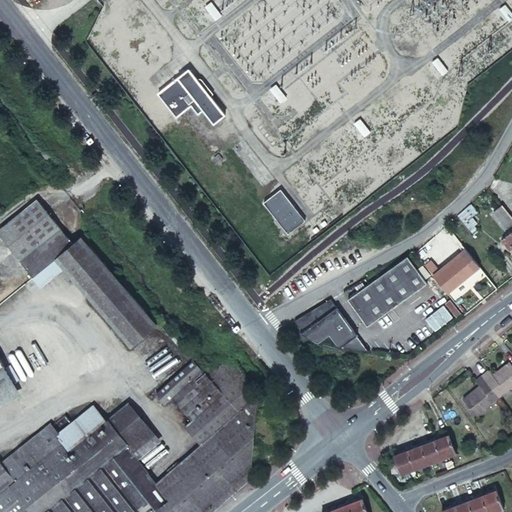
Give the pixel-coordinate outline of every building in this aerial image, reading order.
[(211,2),(205,6),(215,19),(220,14),(211,2)] [(511,13),(505,5),(499,10),(510,24),(511,22),(511,13)] [(437,58),(431,63),(443,78),(448,73),(437,58)] [(188,67),(157,91),(176,116),(190,105),(197,113),(203,109),(213,123),(224,114),(188,67)] [(276,84),(270,89),(281,102),(286,98),(276,84)] [(360,120),(354,125),(363,138),(370,133),(360,120)] [(280,191),(263,204),(287,235),(304,222),(280,191)] [(75,249),(38,203),(0,234),(0,238),(34,281),(57,263),(75,249)] [(83,240),(75,249),(57,263),(65,273),(132,352),(159,328),(83,240)] [(461,252),(434,274),(438,278),(449,292),(476,270),(461,252)] [(370,284),(349,299),(369,319),(376,315),(378,318),(427,283),(409,256),(370,284)] [(65,273),(57,263),(34,281),(42,291),(65,273)] [(365,285),(363,281),(355,286),(357,290),(365,285)] [(369,351),(331,299),(295,320),(302,331),(300,332),(301,333),(305,335),(307,337),(309,339),(312,340),(313,341),(315,342),(318,343),(329,335),(340,348),(355,350),(369,351)] [(369,319),(349,299),(369,325),(378,318),(376,315),(369,319)] [(453,316),(443,304),(426,318),(435,330),(453,316)] [(329,335),(318,343),(322,345),(325,347),(327,347),(328,347),(329,348),(331,348),(332,348),(335,349),(340,350),(340,348),(329,335)] [(0,358),(0,403),(19,392),(10,377),(0,358)] [(200,446),(258,395),(232,359),(205,374),(223,394),(191,422),(184,428),(200,446)] [(171,398),(201,371),(192,360),(154,395),(164,405),(171,398)] [(486,372),(479,377),(497,400),(508,391),(510,393),(511,391),(511,371),(509,367),(506,364),(489,377),(486,372)] [(171,398),(191,422),(223,394),(205,374),(201,371),(171,398)] [(16,373),(10,377),(19,392),(25,388),(16,373)] [(479,377),(472,382),(476,388),(460,401),(475,421),(487,411),(486,409),(497,400),(479,377)] [(19,392),(0,403),(0,418),(26,403),(19,392)] [(200,446),(156,485),(168,500),(154,511),(211,511),(249,479),(252,447),(258,395),(200,446)] [(128,403),(108,420),(129,446),(127,448),(137,460),(160,441),(128,403)] [(49,423),(46,425),(55,437),(61,444),(67,452),(106,421),(92,405),(58,432),(49,423)] [(8,487),(27,511),(45,511),(127,448),(129,446),(108,420),(106,421),(67,452),(61,444),(14,481),(8,487)] [(55,437),(46,425),(0,462),(14,481),(61,444),(55,437)] [(449,443),(436,447),(442,465),(455,460),(449,443)] [(442,465),(436,447),(422,452),(428,470),(442,465)] [(153,511),(154,511),(168,500),(156,485),(137,460),(127,448),(45,511),(153,511)] [(414,475),(428,470),(422,452),(408,458),(414,475)] [(401,480),(414,475),(408,458),(395,462),(401,480)] [(14,481),(0,462),(0,492),(8,487),(14,481)] [(27,511),(8,487),(0,492),(0,511),(27,511)] [(499,511),(495,499),(482,503),(484,511),(499,511)] [(484,511),(482,503),(467,508),(468,511),(484,511)]
